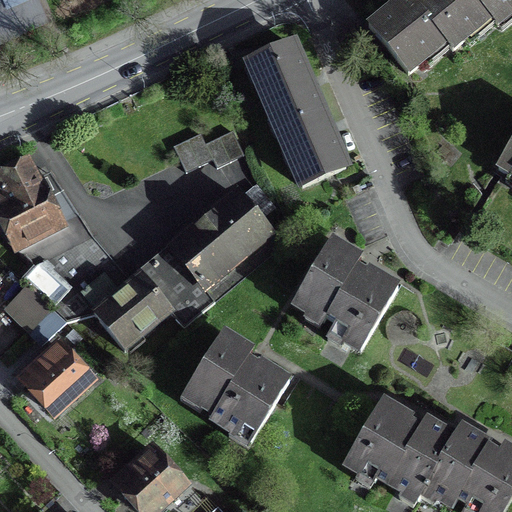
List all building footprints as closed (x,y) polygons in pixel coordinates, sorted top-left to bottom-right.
[(28,0),(0,12),(0,45),(46,26),(34,0),(28,0)] [(511,0),(417,0),(413,4),(408,0),(401,0),(399,2),(367,29),(407,78),(445,47),(451,54),(491,22),(497,29),(511,16),(511,0)] [(306,83),(291,47),(247,66),(301,191),(345,172),(328,134),(306,83)] [(216,171),(243,158),(231,134),(204,147),(200,137),(173,150),(185,176),(212,163),(216,171)] [(511,145),(497,171),(511,179),(511,145)] [(0,235),(36,270),(92,241),(60,194),(46,201),(27,163),(0,175),(0,235)] [(92,241),(36,270),(22,284),(51,313),(65,326),(93,318),(124,355),(169,317),(183,331),(214,306),(202,289),(267,235),(237,199),(131,287),(92,241)] [(360,354),(396,292),(366,274),(363,279),(359,276),(354,273),(360,263),(329,245),(292,307),(332,330),(328,336),(360,354)] [(26,291),(6,312),(27,333),(48,312),(26,291)] [(28,334),(41,348),(65,326),(51,313),(28,334)] [(249,361),(253,354),(223,336),(184,398),(223,422),(221,426),(251,446),(292,381),(262,362),(259,367),(253,363),(249,361)] [(91,376),(61,343),(59,340),(53,345),(56,348),(37,366),(35,363),(16,380),(47,415),(85,381),(91,376)] [(462,429),(456,439),(427,421),(420,431),(416,429),(411,426),(414,421),(383,403),(345,465),(375,484),(378,479),(418,503),(424,492),(453,510),(459,499),(469,506),(466,510),(469,511),(506,511),(511,502),(511,451),(504,447),(502,451),(494,446),(493,447),(462,429)] [(157,511),(187,486),(153,449),(131,469),(136,475),(119,490),(139,511),(157,511)]
